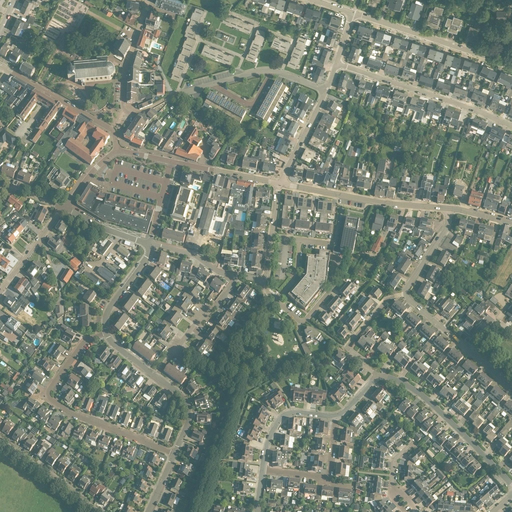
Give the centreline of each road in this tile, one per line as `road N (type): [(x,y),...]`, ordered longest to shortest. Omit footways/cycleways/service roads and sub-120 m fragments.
road 1 (residential): [(174,454),(50,395),(81,343),(106,333)]
road 2 (residential): [(211,84),(132,114),(124,110),(125,68),(147,0)]
road 3 (residential): [(511,127),(336,63)]
road 4 (residential): [(471,351),(407,293),(448,209)]
road 5 (residential): [(511,487),(423,396),(379,378)]
road 6 (tertiary): [(448,209),(278,183)]
road 7 (residential): [(511,65),(353,12)]
road 8 (tertiary): [(118,151),(111,129),(0,66)]
road 9 (residential): [(158,377),(233,276)]
road 10 (residential): [(97,511),(0,441)]
